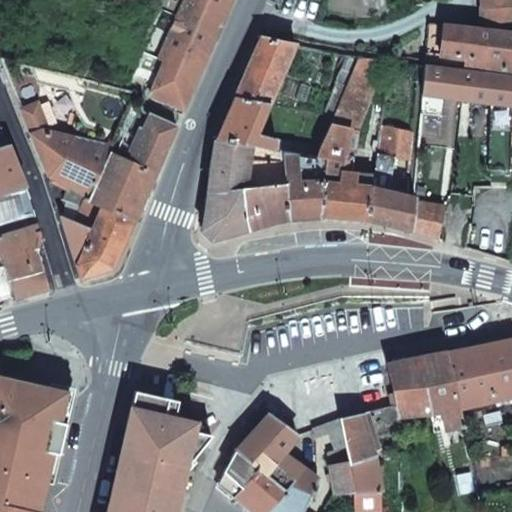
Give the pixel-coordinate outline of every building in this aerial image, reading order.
[(154,86),(149,97),(184,112),(233,0),(186,0),(160,58),(165,60),(154,86)] [(482,29),(479,68),(511,71),(511,0),(479,0),(480,9),(482,29)] [(428,23),(425,61),(479,68),(482,29),(428,23)] [(260,36),(233,96),(269,105),(296,44),(260,36)] [(392,47),(391,55),(401,56),(402,48),(392,47)] [(132,76),(154,86),(165,60),(160,58),(144,51),(132,76)] [(324,178),(320,218),(365,220),(371,187),(371,184),(356,183),(357,172),(344,171),(345,157),(348,158),(353,132),(356,133),(385,61),(358,57),(346,85),(333,116),(333,117),(315,158),(326,160),(324,178)] [(511,76),(424,65),(422,95),(511,106),(511,76)] [(337,82),(324,112),(333,116),(346,85),(337,82)] [(275,152),(282,152),(291,153),(293,143),(256,134),(269,105),(233,96),(215,139),(275,152)] [(371,187),(365,220),(403,230),(407,193),(389,191),(395,158),(411,161),(414,132),(401,129),(403,115),(383,111),(383,117),(381,128),(377,153),(377,155),(373,173),(371,184),(371,187)] [(370,114),(368,126),(381,128),(383,117),(370,114)] [(133,154),(131,160),(156,173),(177,127),(151,116),(140,138),(126,131),(119,147),(133,154)] [(419,120),(418,150),(432,151),(435,121),(419,120)] [(366,126),(362,155),(377,155),(377,153),(381,128),(368,126),(366,126)] [(48,176),(68,186),(90,196),(109,153),(112,146),(42,129),(31,134),(48,176)] [(248,230),(277,222),(289,220),(286,183),(282,152),(275,152),(215,139),(202,231),(211,241),(248,230)] [(0,192),(23,188),(7,146),(0,148),(0,192)] [(286,183),(289,220),(320,218),(324,178),(299,179),(298,154),(291,153),(282,152),(286,183)] [(61,215),(80,279),(113,268),(134,223),(154,177),(129,163),(109,153),(90,196),(68,186),(63,200),(80,207),(74,222),(61,215)] [(129,163),(154,177),(156,173),(131,160),(129,163)] [(357,172),(356,183),(371,184),(373,173),(357,172)] [(476,176),(475,187),(491,186),(492,178),(476,176)] [(0,235),(37,226),(23,188),(0,192),(0,235)] [(407,193),(403,230),(410,232),(414,199),(414,195),(407,193)] [(443,204),(414,199),(410,232),(438,238),(443,204)] [(0,235),(0,257),(3,264),(13,299),(47,289),(37,254),(41,235),(37,226),(0,235)] [(511,338),(447,353),(458,407),(511,394),(511,338)] [(458,407),(447,353),(388,365),(397,405),(400,418),(430,413),(441,410),(445,427),(462,424),(458,407)] [(60,420),(65,400),(19,389),(21,380),(0,375),(0,486),(33,495),(37,480),(47,482),(53,451),(60,420)] [(67,390),(21,380),(19,389),(65,400),(67,390)] [(147,395),(136,392),(135,398),(153,412),(160,405),(147,395)] [(166,400),(147,395),(160,405),(161,405),(166,400)] [(350,465),(374,457),(381,454),(375,436),(403,430),(400,418),(397,405),(368,412),(362,414),(340,419),(350,465)] [(294,440),(298,435),(270,414),(237,451),(258,470),(255,474),(264,477),(283,453),(291,444),(294,440)] [(381,491),(374,457),(350,465),(340,419),(325,424),(334,450),(329,452),(331,457),(328,458),(334,493),(381,491)] [(60,453),(68,422),(60,420),(53,451),(60,453)] [(189,476),(187,474),(198,463),(194,460),(212,437),(194,433),(197,424),(182,421),(166,441),(148,428),(145,435),(125,439),(107,511),(175,511),(182,484),(185,485),(189,476)] [(313,428),(318,440),(322,454),(329,452),(334,450),(325,424),(313,428)] [(237,451),(220,483),(236,496),(255,474),(258,470),(237,451)] [(264,477),(289,486),(312,494),(319,480),(283,453),(264,477)] [(255,474),(236,496),(255,511),(267,511),(289,486),(264,477),(255,474)] [(33,495),(44,497),(47,482),(37,480),(33,495)] [(0,502),(40,511),(44,497),(33,495),(0,486),(0,502)] [(267,511),(303,511),(312,494),(289,486),(267,511)] [(0,511),(43,511),(40,511),(0,502),(0,511)]
